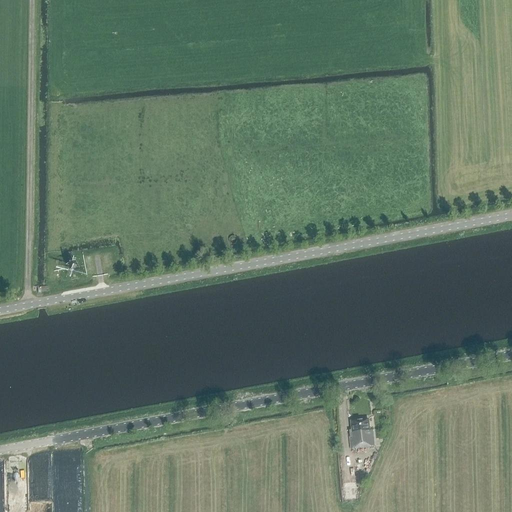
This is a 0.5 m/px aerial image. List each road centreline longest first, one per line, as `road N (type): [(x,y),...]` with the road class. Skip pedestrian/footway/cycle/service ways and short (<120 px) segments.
road 1 (tertiary): [(0,311),(511,214)]
road 2 (tertiary): [(0,450),(511,354)]
